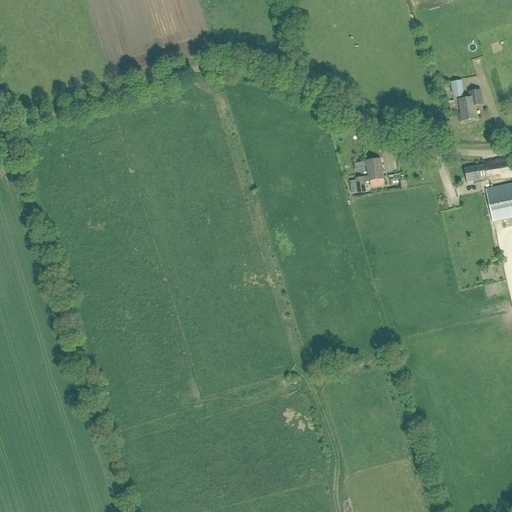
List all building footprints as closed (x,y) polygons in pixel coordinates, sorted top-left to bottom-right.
[(453,98),(465,96),(462,80),(450,82),(453,98)] [(477,119),(475,106),(483,105),(480,90),(469,92),(470,98),(459,100),(462,114),(459,114),(461,123),(469,122),(469,120),(477,119)] [(511,176),(511,157),(495,161),(495,162),(493,163),(492,161),(484,163),(484,165),(465,169),(467,183),(489,179),(490,181),(511,176)] [(369,181),(384,179),(381,159),(366,161),(369,181)] [(366,193),(363,177),(355,179),(358,194),(366,193)] [(511,184),(484,191),(492,223),(511,218),(511,184)]
